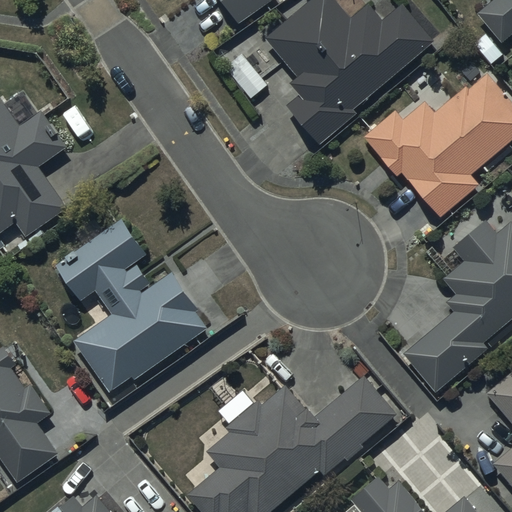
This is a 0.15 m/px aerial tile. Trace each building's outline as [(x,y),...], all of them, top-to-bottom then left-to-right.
[(222,0),(239,23),(272,0),(222,0)] [(351,18),(336,0),(309,0),(265,37),(297,76),(290,82),(299,94),(286,105),(318,143),(356,112),(353,108),(433,41),(403,4),(383,20),(369,4),(351,18)] [(511,0),(489,0),(476,10),(501,41),(511,31),(511,0)] [(236,36),(216,50),(227,65),(226,66),(249,98),(266,85),(243,53),(246,51),(236,36)] [(396,110),(365,135),(397,175),(404,170),(440,215),(479,184),(470,173),(511,138),(511,102),(486,71),(482,74),(474,64),(460,74),(468,84),(434,112),(425,101),(403,119),(396,110)] [(0,228),(2,232),(18,221),(28,235),(69,205),(40,165),(67,146),(43,112),(23,126),(3,98),(0,100),(0,228)] [(123,218),(59,264),(84,299),(97,290),(113,312),(75,340),(112,391),(134,375),(136,378),(207,327),(196,311),(199,309),(172,270),(152,284),(137,262),(148,254),(123,218)] [(511,317),(511,223),(511,222),(498,233),(485,218),(454,246),(466,260),(444,280),(455,293),(446,301),(453,309),(403,352),(436,390),(488,345),(485,341),(511,317)] [(0,452),(19,480),(60,453),(38,421),(53,412),(32,381),(26,385),(13,365),(19,361),(6,342),(0,345),(0,452)] [(511,371),(488,392),(511,420),(511,446),(493,463),(511,485),(511,371)] [(364,373),(314,416),(286,382),(261,403),(259,400),(227,427),(230,431),(207,450),(220,466),(189,492),(205,511),(269,511),(320,469),(325,475),(346,457),(348,459),(364,445),(361,442),(397,411),(364,373)] [(478,511),(463,494),(442,511),(424,511),(397,481),(390,487),(378,474),(350,498),(362,511),(478,511)] [(111,511),(98,496),(86,506),(76,495),(73,498),(71,494),(49,511),(111,511)]
